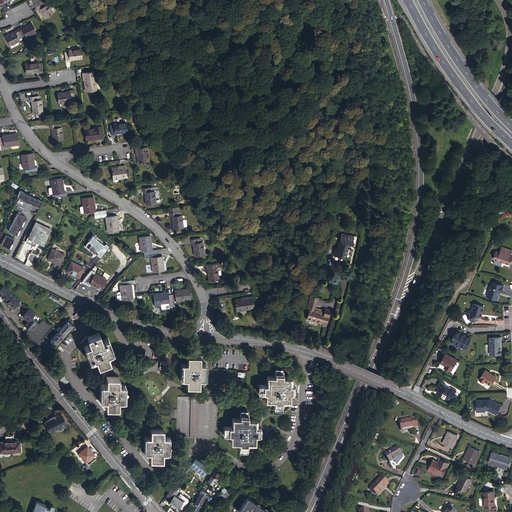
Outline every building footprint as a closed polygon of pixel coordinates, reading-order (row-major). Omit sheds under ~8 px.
[(44,1),(36,7),(38,10),(38,9),(45,18),(53,13),(47,3),(46,4),(44,1)] [(18,29),(22,37),(25,35),(26,36),(36,31),(32,22),(21,28),(21,27),(18,29)] [(19,39),(22,37),(18,29),(15,31),(5,36),(10,45),(19,40),(19,39)] [(82,58),(81,48),(68,49),(69,51),(65,52),(66,61),(70,61),(69,59),(82,58)] [(42,72),(41,63),(38,63),(37,62),(25,63),(26,73),(38,71),(39,72),(42,72)] [(96,89),(94,71),(82,73),(83,76),(85,76),(85,79),(84,79),(86,90),(96,89)] [(75,99),(73,89),(69,90),(70,91),(58,93),(59,102),(71,101),(71,99),(75,99)] [(43,111),(41,99),(39,99),(39,95),(30,97),(30,101),(31,101),(33,113),(43,111)] [(127,131),(126,122),(114,124),(114,125),(110,126),(111,134),(115,134),(115,133),(127,131)] [(60,127),(59,123),(50,124),(51,128),(52,128),(54,140),(63,139),(61,127),(60,127)] [(95,138),(95,139),(103,138),(101,126),(84,128),(86,139),(92,139),(92,138),(95,138)] [(0,137),(0,142),(1,149),(5,149),(4,146),(19,144),(17,132),(3,135),(3,137),(0,137)] [(135,143),(136,152),(137,152),(138,155),(137,155),(138,162),(149,161),(146,142),(135,143)] [(35,167),(33,152),(21,154),(23,169),(25,168),(26,172),(37,170),(37,167),(35,167)] [(125,165),(121,165),(122,167),(118,167),(112,168),(113,178),(127,177),(125,165)] [(55,197),(67,195),(67,192),(64,192),(62,178),(51,179),(52,187),(48,187),(49,194),(53,193),(53,194),(52,194),(53,197),(55,197)] [(156,203),(154,190),(152,190),(152,187),(143,188),(144,192),(145,192),(146,204),(156,203)] [(31,195),(20,189),(17,197),(21,199),(27,202),(31,195)] [(42,201),(31,195),(27,202),(34,206),(34,205),(39,208),(42,201)] [(94,213),(94,215),(106,213),(106,210),(95,211),(93,196),(82,198),(83,206),(80,206),(80,213),(84,212),(84,213),(91,212),(92,213),(94,213)] [(182,219),(181,214),(180,214),(180,211),(179,211),(172,212),(171,212),(171,216),(172,216),(174,228),(183,227),(183,226),(182,219)] [(26,216),(18,212),(13,221),(22,226),(25,222),(23,221),(26,216)] [(106,213),(94,215),(95,218),(106,217),(108,231),(119,230),(117,215),(107,216),(106,213)] [(21,225),(13,221),(9,230),(18,235),(20,231),(19,230),(21,225)] [(44,244),(51,229),(36,222),(28,237),(44,244)] [(340,241),(352,243),(354,235),(342,233),(340,241)] [(14,239),(6,235),(2,243),(11,248),(13,244),(12,243),(14,239)] [(144,251),(144,254),(156,253),(156,249),(152,250),(150,235),(139,237),(141,251),(144,251)] [(201,241),(201,238),(191,239),(192,243),(193,243),(195,255),(204,254),(202,241),(201,241)] [(351,246),(352,243),(340,241),(337,249),(335,255),(345,258),(347,252),(349,253),(350,249),(345,247),(346,245),(351,246)] [(511,265),(511,261),(511,256),(511,253),(511,250),(503,247),(501,252),(498,252),(495,259),(511,265)] [(53,260),(52,261),(60,264),(64,254),(52,248),(48,257),(53,260)] [(32,260),(35,254),(29,251),(26,258),(32,260)] [(156,253),(144,254),(145,258),(151,257),(153,272),(164,270),(162,255),(157,256),(156,253)] [(79,277),(84,267),(71,261),(66,271),(79,277)] [(217,267),(220,266),(221,266),(221,262),(206,264),(207,268),(208,268),(209,280),(214,280),(215,281),(217,281),(217,279),(219,279),(218,275),(217,267)] [(95,272),(92,269),(82,281),(89,284),(90,282),(96,285),(97,284),(98,285),(98,286),(102,288),(106,281),(100,277),(100,276),(95,273),(95,272)] [(135,283),(134,279),(122,281),(123,284),(120,285),(121,292),(118,292),(117,293),(118,299),(122,299),(122,300),(133,298),(131,283),(135,283)] [(502,292),(505,285),(494,282),(493,286),(491,285),(488,296),(498,300),(501,291),(502,292)] [(13,295),(3,286),(0,289),(0,293),(3,296),(2,298),(7,301),(13,295)] [(172,294),(173,306),(177,306),(176,301),(190,299),(189,288),(175,290),(175,294),(172,294)] [(170,306),(173,306),(172,294),(168,294),(168,292),(153,294),(154,305),(169,303),(170,306)] [(13,308),(20,300),(13,295),(7,301),(6,302),(13,308)] [(322,320),(327,322),(330,310),(325,308),(325,310),(324,312),(315,309),(315,307),(318,297),(311,295),(307,307),(310,308),(307,318),(321,323),(322,320)] [(241,298),(235,299),(237,310),(254,308),(252,296),(244,297),(244,299),(241,299),(241,298)] [(472,311),(467,314),(469,318),(470,319),(472,323),(474,323),(480,321),(482,314),(483,314),(485,308),(474,304),(472,311)] [(78,315),(80,317),(85,313),(78,307),(74,312),(75,312),(72,316),(75,319),(78,315)] [(28,322),(35,313),(29,308),(22,316),(28,322)] [(31,318),(28,322),(25,326),(29,331),(38,324),(31,318)] [(69,319),(58,332),(63,336),(73,325),(71,324),(73,322),(69,319)] [(467,349),(472,338),(457,331),(452,341),(467,349)] [(40,351),(45,356),(63,336),(58,332),(40,351)] [(87,336),(89,340),(91,339),(93,343),(90,344),(86,345),(92,360),(96,359),(98,365),(110,361),(107,354),(112,352),(107,338),(102,339),(99,332),(87,336)] [(503,346),(502,337),(490,337),(491,355),(502,354),(501,347),(503,346)] [(441,362),(446,365),(448,366),(447,368),(452,371),(458,360),(447,353),(441,362)] [(210,361),(198,361),(197,368),(193,368),(192,383),(197,383),(197,391),(210,391),(210,384),(214,384),(215,369),(210,368),(208,368),(208,364),(210,364),(210,361)] [(271,367),(263,367),(263,375),(257,375),(256,384),(263,384),(263,391),(271,392),(271,397),(278,398),(278,393),(286,394),(286,385),(286,381),(288,381),(289,377),(286,377),(287,369),(279,369),(279,366),(271,365),(271,367)] [(492,385),(497,377),(486,370),(480,379),(485,382),(486,381),(492,385)] [(64,375),(60,378),(64,384),(68,380),(64,375)] [(101,401),(106,401),(108,401),(108,404),(106,404),(106,408),(118,409),(118,401),(123,401),(123,387),(118,386),(119,379),(107,379),(107,386),(102,386),(101,401)] [(452,400),(458,390),(453,387),(452,389),(448,386),(448,385),(441,381),(438,387),(439,388),(437,393),(442,395),(443,394),(447,396),(447,397),(452,400)] [(218,396),(178,394),(176,438),(216,440),(218,396)] [(497,414),(502,405),(491,399),(477,400),(478,411),(486,411),(486,410),(488,410),(497,414)] [(59,411),(53,415),(56,418),(54,419),(53,418),(50,420),(43,424),(48,432),(52,430),(53,432),(54,431),(53,430),(66,422),(59,411)] [(398,422),(400,431),(413,429),(413,428),(416,427),(415,418),(398,422)] [(242,421),(234,420),(234,429),(227,429),(227,437),(234,438),(233,445),(241,445),(241,453),(249,453),(249,447),(256,448),(256,439),(256,435),(259,435),(259,431),(256,431),(257,423),(250,423),(250,420),(242,419),(242,421)] [(146,454),(151,454),(153,454),(153,457),(151,457),(151,462),(163,462),(163,455),(169,455),(169,439),(164,439),(164,432),(152,431),(152,439),(147,438),(146,454)] [(439,435),(435,444),(447,450),(451,440),(439,435)] [(465,440),(461,450),(478,457),(482,448),(465,440)] [(19,441),(0,442),(0,452),(20,451),(19,441)] [(93,454),(86,446),(78,453),(85,461),(93,454)] [(384,455),(389,464),(401,456),(396,447),(384,455)] [(505,468),(509,458),(491,450),(487,460),(505,468)] [(196,458),(190,465),(203,476),(209,468),(196,458)] [(447,463),(440,460),(438,464),(436,463),(430,461),(425,472),(434,475),(435,473),(441,475),(447,463)] [(216,478),(210,475),(206,482),(212,485),(216,478)] [(471,479),(463,475),(457,488),(465,492),(471,479)] [(382,480),(370,491),(376,497),(384,490),(385,491),(389,488),(382,480)] [(210,489),(212,485),(206,482),(203,488),(197,499),(202,502),(206,496),(207,493),(210,489)] [(176,484),(167,496),(171,499),(173,495),(182,503),(183,501),(177,496),(174,494),(179,487),(178,487),(176,484)] [(230,493),(222,488),(216,497),(224,502),(230,493)] [(483,507),(487,507),(493,507),(492,492),(483,492),(483,507)] [(179,493),(177,496),(183,501),(182,503),(178,508),(181,510),(187,501),(187,499),(179,493)] [(178,508),(182,503),(173,495),(171,499),(168,502),(171,505),(173,507),(177,510),(178,508)] [(270,511),(247,497),(238,511),(239,511),(270,511)] [(197,511),(202,502),(197,499),(191,508),(197,511)] [(46,505),(36,501),(32,511),(51,511),(53,510),(49,508),(46,507),(46,505)]
